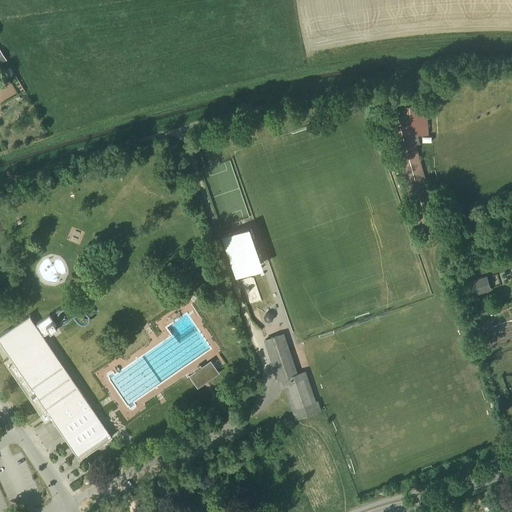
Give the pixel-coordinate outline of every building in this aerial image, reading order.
[(416,145),(413,136),(414,136),(411,126),(410,126),(409,107),(401,108),(401,117),(388,121),(418,230),(438,225),(416,145)] [(420,107),(409,107),(410,126),(411,126),(414,136),(416,135),(417,135),(429,135),(427,107),(420,107)] [(249,227),(237,231),(251,271),(263,267),(249,227)] [(221,237),(236,277),(242,275),(251,271),(237,231),(222,236),(221,237)] [(472,283),(476,296),(492,291),(487,279),(472,283)] [(63,427),(65,429),(67,433),(63,435),(64,436),(79,458),(86,454),(87,454),(112,436),(112,435),(111,436),(92,407),(43,335),(46,333),(57,327),(57,326),(49,314),(37,323),(37,324),(36,325),(30,316),(31,315),(30,314),(0,334),(0,341),(10,356),(4,360),(42,416),(45,421),(51,417),(54,421),(51,423),(52,425),(54,427),(57,425),(59,429),(63,427)] [(284,335),(266,341),(279,381),(283,380),(297,419),(319,412),(305,371),(297,374),(284,335)] [(189,375),(197,388),(219,373),(211,360),(201,366),(200,364),(193,369),(195,371),(189,375)] [(103,456),(93,462),(94,463),(96,467),(106,460),(103,456)]
